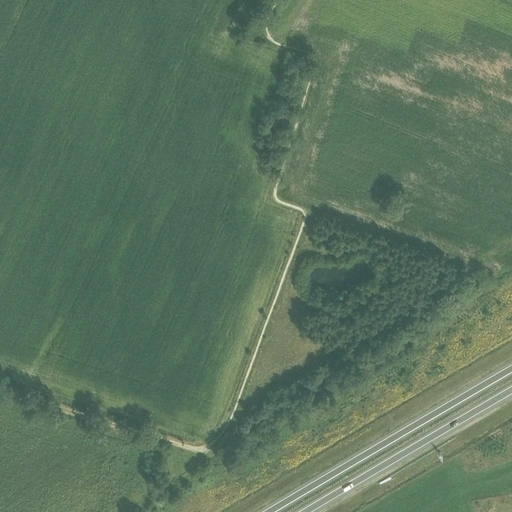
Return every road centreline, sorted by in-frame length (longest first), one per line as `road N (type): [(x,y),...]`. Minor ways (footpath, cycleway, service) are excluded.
road 1 (trunk): [(511,370),(270,511)]
road 2 (trunk): [(303,511),(511,389)]
road 3 (track): [(206,453),(0,389)]
